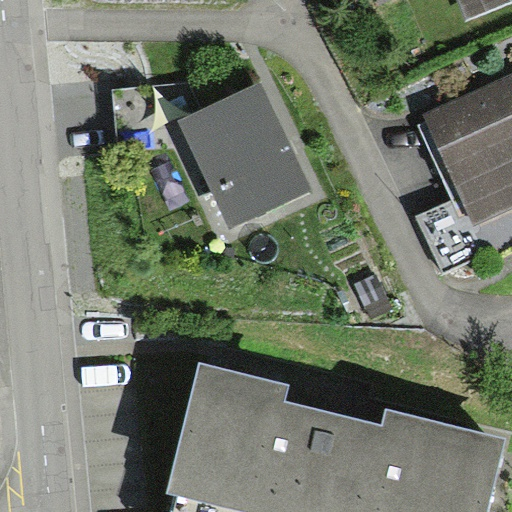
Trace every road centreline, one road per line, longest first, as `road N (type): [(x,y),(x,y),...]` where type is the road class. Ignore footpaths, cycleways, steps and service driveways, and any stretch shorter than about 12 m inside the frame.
road 1 (residential): [(438,307),(298,39),(266,28),(5,26)]
road 2 (unclassified): [(5,26),(51,511)]
